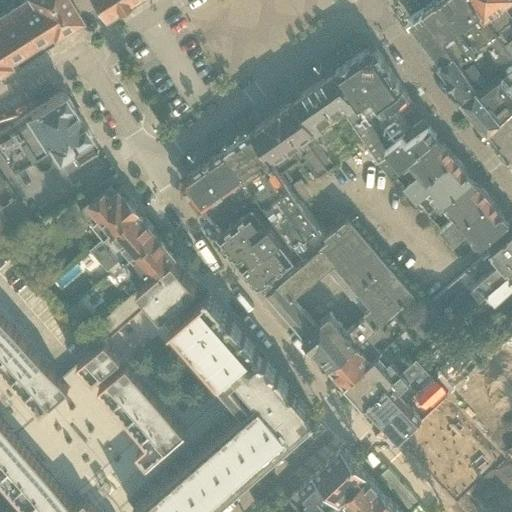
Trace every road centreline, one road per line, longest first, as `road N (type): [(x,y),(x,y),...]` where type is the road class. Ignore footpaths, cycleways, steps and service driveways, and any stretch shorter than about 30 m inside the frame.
road 1 (residential): [(152,175),(369,20),(385,26),(511,190)]
road 2 (residential): [(152,175),(237,295),(342,415)]
road 3 (residential): [(234,511),(342,415)]
road 4 (residential): [(74,57),(152,175)]
road 5 (residential): [(342,415),(433,511)]
